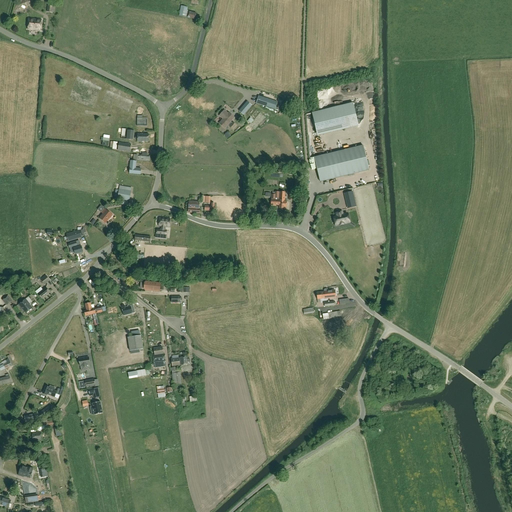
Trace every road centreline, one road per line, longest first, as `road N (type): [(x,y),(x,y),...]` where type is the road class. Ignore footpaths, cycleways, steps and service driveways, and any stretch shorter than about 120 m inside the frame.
road 1 (tertiary): [(389,325),(358,301),(301,231),(206,224),(151,205)]
road 2 (unclassified): [(231,511),(361,419),(360,380),(389,325)]
road 3 (unclassified): [(0,464),(12,424),(78,301),(76,286)]
road 4 (tertiary): [(165,108),(0,29)]
road 5 (track): [(308,167),(306,0)]
road 6 (tertiary): [(511,406),(389,325)]
road 7 (unclassified): [(211,0),(188,85),(165,108)]
